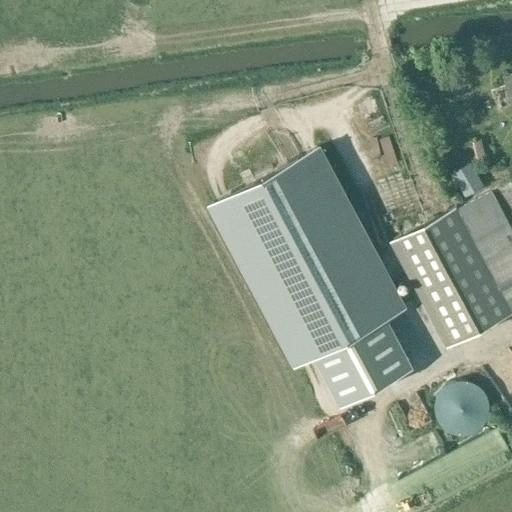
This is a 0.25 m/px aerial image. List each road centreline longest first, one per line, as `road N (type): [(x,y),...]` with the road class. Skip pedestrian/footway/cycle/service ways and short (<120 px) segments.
road 1 (track): [(0,129),(380,66)]
road 2 (track): [(416,168),(380,66),(371,8),(424,0)]
